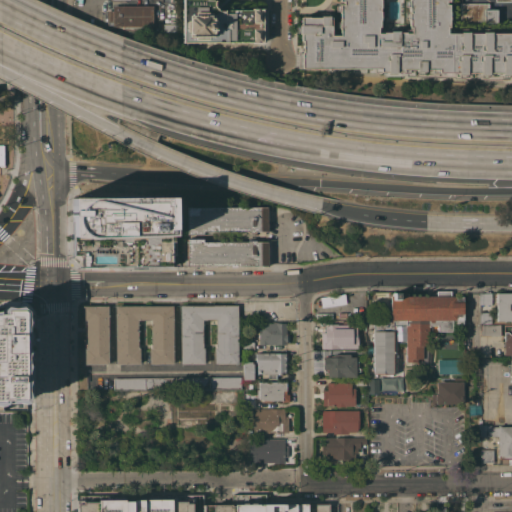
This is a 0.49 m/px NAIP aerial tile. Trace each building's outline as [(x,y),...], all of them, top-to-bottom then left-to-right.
[(215,0),(215,1),(214,1),(214,6),(218,10),(223,10),(224,9),(251,9),(251,8),(262,8),(263,43),(251,43),(251,42),(182,42),(182,0),(215,0)] [(299,67),(299,51),(302,51),(302,40),(300,40),(300,33),(298,33),(298,31),(297,31),(296,26),(299,26),(299,24),(300,24),(300,16),(308,16),(319,16),(319,15),(322,15),(322,13),(327,13),(327,15),(328,15),(328,16),(330,16),(330,34),(339,34),(339,28),(339,27),(336,27),(336,21),(338,21),(338,19),(339,19),(339,12),(339,11),(336,11),(336,5),(338,5),(338,3),(342,3),(342,0),(383,0),(383,6),(380,6),(380,7),(378,7),(378,10),(379,10),(379,12),(383,12),(383,18),(379,18),(379,19),(379,28),(382,28),(382,31),(389,31),(389,29),(391,29),(391,28),(397,28),(397,29),(398,29),(398,31),(405,31),(405,28),(409,28),(409,26),(408,26),(408,19),(407,19),(407,18),(405,18),(405,12),(408,12),(408,10),(408,7),(408,6),(405,6),(405,0),(445,0),(445,3),(448,3),(448,11),(448,19),(448,29),(451,29),(451,32),(459,32),(459,30),(468,30),(468,32),(481,32),(481,30),(490,30),(490,32),(511,32),(511,72),(510,72),(510,74),(508,74),(508,76),(503,76),(503,74),(501,74),(501,72),(488,72),(488,74),(486,74),(486,77),(481,77),(481,74),(479,74),(479,72),(466,72),(466,74),(464,74),(464,77),(459,77),(459,74),(457,74),(457,72),(438,72),(438,73),(431,73),(431,68),(424,68),(424,71),(423,71),(423,73),(418,73),(418,71),(416,71),(416,69),(408,69),(408,72),(402,72),(402,71),(395,71),(395,73),(387,73),(387,72),(387,71),(381,71),(373,71),(373,67),(299,67)] [(488,3),(488,8),(493,8),(492,9),(497,9),(497,23),(458,23),(458,24),(454,24),(454,13),(459,13),(459,3),(488,3)] [(145,26),(112,26),(112,25),(107,25),(107,22),(106,22),(106,10),(112,10),(112,5),(145,6),(153,6),(153,27),(145,26)] [(70,197),(173,197),(173,267),(80,267),(80,258),(70,258),(70,197)] [(266,206),(267,231),(255,231),(255,232),(247,233),(247,231),(202,232),(202,234),(186,234),(186,207),(266,206)] [(186,266),(186,239),(203,239),(203,241),(247,241),(247,240),(255,240),(255,241),(267,241),(267,266),(186,266)] [(398,357),(395,357),(395,374),(392,374),(392,377),(389,377),(389,374),(376,374),(376,376),(374,376),(374,374),(373,374),(373,342),(369,342),(369,327),(373,327),(373,328),(383,328),(383,320),(390,320),(390,296),(393,296),(393,292),(400,292),(400,296),(436,296),(436,291),(451,291),(451,296),(463,296),(463,324),(455,324),(455,320),(452,320),(452,331),(437,331),(437,326),(428,326),(428,340),(430,340),(430,344),(428,344),(428,346),(422,346),(422,359),(417,359),(417,362),(405,362),(405,325),(395,325),(395,354),(398,354),(398,357)] [(496,293),(511,292),(511,320),(496,320),(496,293)] [(491,293),(491,304),(479,304),(479,293),(491,293)] [(81,305),(107,305),(107,364),(83,364),(83,348),(85,348),(85,324),(82,324),(82,320),(81,320),(81,305)] [(115,305),(172,305),(172,364),(149,364),(148,348),(150,348),(150,319),(137,320),(137,348),(139,348),(139,364),(115,364),(115,305)] [(180,305),(236,305),(237,363),(213,364),(213,348),(215,348),(215,319),(202,319),(202,324),(202,343),(204,343),(204,363),(180,364),(180,305)] [(23,310),(24,403),(0,403),(0,315),(3,315),(3,310),(23,310)] [(490,312),(491,323),(479,324),(479,312),(490,312)] [(320,332),(324,332),(324,324),(338,324),(338,328),(342,328),(342,321),(353,321),(353,324),(356,324),(356,334),(358,334),(357,348),(320,348),(320,332)] [(258,344),(259,323),(272,323),(272,322),(276,322),(276,323),(286,323),(286,333),(287,333),(286,343),(285,343),(285,344),(258,344)] [(500,324),(500,335),(480,335),(480,325),(500,324)] [(503,341),(504,339),(504,332),(508,332),(509,333),(511,331),(510,330),(510,326),(511,326),(511,357),(509,357),(509,355),(503,355),(503,341)] [(243,350),(243,342),(243,338),(248,338),(248,339),(250,339),(250,342),(253,342),(253,350),(243,350)] [(285,353),(285,360),(286,361),(286,366),(284,366),(284,374),(275,374),(275,379),(267,379),(267,374),(260,374),(260,373),(256,373),(256,362),(254,362),(254,353),(285,353)] [(323,356),(336,356),(336,354),(350,354),(350,357),(355,356),(355,361),(357,361),(357,368),(359,368),(359,371),(355,371),(355,376),(327,376),(327,374),(323,374),(323,356)] [(511,357),(510,358),(508,379),(496,378),(497,369),(498,362),(483,360),(481,382),(483,382),(482,391),(500,393),(500,394),(511,394),(511,357)] [(459,358),(459,373),(438,373),(437,359),(459,358)] [(252,379),(243,379),(243,361),(253,361),(252,379)] [(113,377),(240,376),(240,389),(113,390),(113,377)] [(454,381),(454,379),(463,378),(463,386),(461,386),(462,395),(462,402),(431,403),(431,394),(436,394),(436,393),(437,393),(436,382),(454,381)] [(379,394),(368,394),(368,379),(379,379),(379,394)] [(281,400),(278,400),(278,402),(273,402),(273,400),(270,400),(270,402),(262,402),(262,399),(258,399),(258,398),(257,398),(257,389),(258,389),(258,381),(285,381),(285,394),(289,394),(289,402),(281,402),(281,400)] [(254,407),(243,407),(243,382),(246,382),(246,393),(249,392),(249,394),(254,394),(254,407)] [(350,382),(350,388),(354,388),(354,405),(344,405),(344,406),(336,406),(336,405),(322,406),(322,390),(327,390),(327,382),(350,382)] [(284,409),(284,416),(288,416),(288,432),(265,432),(265,433),(252,433),(252,420),(253,420),(253,409),(284,409)] [(358,410),(358,428),(357,428),(357,432),(347,432),(347,433),(332,434),(332,432),(321,432),(321,410),(358,410)] [(491,425),(491,426),(497,426),(497,425),(500,425),(500,426),(511,426),(511,459),(499,459),(498,456),(497,456),(497,435),(480,435),(480,425),(491,425)] [(366,437),(366,444),(360,444),(360,448),(356,448),(356,452),(352,453),(352,459),(321,459),(321,443),(324,443),(324,439),(325,439),(325,437),(366,437)] [(284,438),(284,445),(288,445),(288,457),(284,457),(284,463),(261,463),(261,466),(249,466),(249,438),(284,438)] [(492,449),(492,462),(480,462),(480,449),(492,449)] [(77,511),(77,503),(83,503),(83,501),(98,501),(98,499),(171,498),(171,502),(186,501),(186,503),(192,503),(192,511),(77,511)] [(213,511),(213,503),(231,503),(231,505),(232,505),(232,511),(234,511),(234,504),(258,504),(258,505),(259,505),(259,511),(261,511),(261,503),(268,503),(268,504),(278,504),(279,509),(283,509),(283,503),(307,503),(307,502),(329,501),(329,511),(213,511)]
